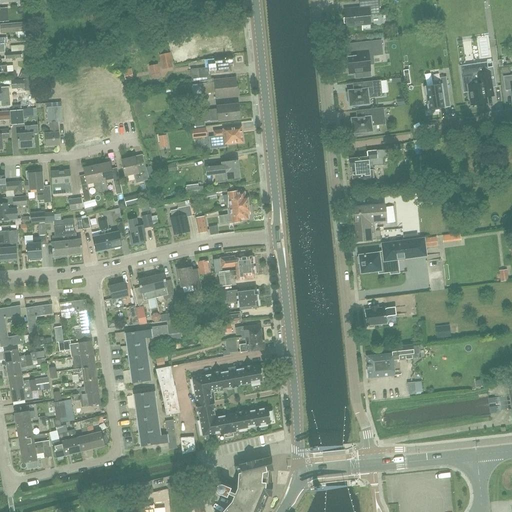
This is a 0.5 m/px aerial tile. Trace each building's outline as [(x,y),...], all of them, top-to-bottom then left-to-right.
[(369,15),(379,14),(377,0),(372,0),(358,2),(359,8),(344,9),(346,27),(361,25),(362,29),(370,29),(369,15)] [(7,8),(0,8),(0,22),(9,22),(7,8)] [(20,32),(25,31),(25,23),(19,24),(5,25),(0,25),(0,26),(1,33),(20,32)] [(221,29),(204,30),(204,37),(210,37),(211,51),(234,49),(233,42),(235,42),(235,35),(221,36),(221,29)] [(382,55),(381,41),(357,43),(359,56),(344,58),(345,69),(348,69),(349,75),(355,74),(355,79),(370,77),(369,65),(364,66),(363,57),(372,56),(382,55)] [(163,70),(172,68),(169,54),(163,55),(159,56),(163,70)] [(205,62),(205,68),(205,69),(191,70),(192,81),(210,79),(209,73),(216,72),(216,73),(231,71),(230,66),(232,66),(232,64),(234,64),(233,59),(231,59),(231,57),(209,60),(209,61),(205,62)] [(163,77),(160,65),(153,67),(156,78),(163,77)] [(509,66),(499,68),(500,75),(510,74),(509,66)] [(29,80),(29,73),(18,68),(15,74),(25,79),(29,80)] [(135,71),(126,74),(128,84),(138,81),(135,71)] [(486,104),(485,97),(485,94),(486,93),(492,92),(489,73),(478,74),(478,80),(473,81),(474,85),(468,86),(469,92),(467,92),(468,100),(470,100),(471,106),(486,104)] [(505,91),(511,90),(511,93),(511,75),(503,77),(505,91)] [(441,85),(423,88),(424,97),(426,97),(428,110),(432,109),(432,112),(440,111),(440,108),(444,108),(443,102),(449,101),(446,77),(440,78),(441,85)] [(215,99),(238,96),(235,78),(213,81),(213,83),(199,85),(200,94),(214,93),(215,99)] [(24,88),(24,83),(24,80),(24,79),(11,80),(11,89),(15,89),(24,88)] [(363,89),(348,91),(348,92),(346,93),(347,101),(349,101),(349,106),(352,106),(352,107),(358,107),(358,105),(369,104),(368,98),(381,96),(379,80),(363,82),(363,89)] [(122,88),(84,84),(83,83),(67,82),(63,87),(62,95),(87,112),(94,102),(96,102),(105,109),(109,110),(116,99),(116,96),(122,88)] [(8,88),(0,89),(0,87),(0,101),(1,107),(10,106),(9,94),(8,88)] [(218,121),(239,119),(238,104),(217,106),(217,110),(203,111),(204,121),(218,120),(218,121)] [(49,123),(50,133),(44,134),(45,146),(59,145),(58,133),(57,133),(56,119),(62,118),(61,106),(46,108),(47,123),(49,123)] [(352,129),(353,134),(355,134),(356,135),(362,135),(362,133),(372,132),(371,126),(385,124),(383,108),(366,110),(367,117),(351,119),(351,120),(349,121),(350,129),(352,129)] [(0,120),(9,120),(9,111),(0,111),(0,120)] [(11,126),(23,125),(22,111),(10,112),(11,126)] [(18,148),(34,147),(32,134),(31,134),(30,126),(25,127),(25,134),(17,135),(18,148)] [(225,144),(242,142),(240,127),(223,129),(223,130),(213,131),(214,138),(216,147),(226,146),(225,144)] [(206,136),(205,128),(192,130),(193,138),(206,136)] [(0,139),(8,138),(7,130),(0,129),(0,133),(0,134),(0,149),(1,150),(0,139)] [(374,178),(372,162),(368,163),(367,160),(377,159),(376,151),(366,152),(367,157),(349,159),(350,168),(351,168),(352,179),(361,178),(361,180),(374,178)] [(136,183),(148,179),(144,166),(136,168),(134,157),(121,160),(125,176),(134,174),(136,183)] [(223,180),(239,178),(237,160),(221,162),(221,166),(204,168),(205,175),(214,174),(215,183),(224,182),(223,180)] [(105,180),(112,178),(116,195),(122,194),(116,168),(111,169),(109,162),(96,165),(100,185),(102,191),(108,190),(105,180)] [(153,175),(177,170),(176,164),(152,168),(153,175)] [(83,168),(84,175),(87,184),(93,182),(94,187),(96,193),(102,191),(100,185),(96,165),(83,168)] [(52,188),(62,187),(63,193),(71,193),(68,170),(50,172),(52,188)] [(29,182),(24,182),(25,189),(29,189),(29,190),(42,189),(41,173),(35,173),(35,171),(26,172),(26,180),(28,179),(29,182)] [(4,176),(0,176),(0,191),(5,191),(13,191),(13,195),(22,194),(21,181),(13,182),(5,183),(4,176)] [(203,186),(185,188),(186,195),(203,193),(203,186)] [(90,200),(87,188),(81,189),(84,202),(90,200)] [(432,190),(428,190),(416,191),(416,203),(433,201),(432,190)] [(228,201),(230,208),(248,205),(247,204),(249,204),(248,198),(246,198),(246,196),(243,197),(243,192),(236,193),(236,192),(227,193),(227,196),(222,197),(223,202),(228,201)] [(215,193),(203,196),(204,202),(216,199),(215,193)] [(123,198),(126,207),(140,203),(138,194),(123,198)] [(13,207),(26,205),(26,197),(12,198),(13,207)] [(82,209),(81,201),(81,198),(68,200),(69,211),(82,209)] [(177,203),(178,208),(177,208),(179,216),(170,218),(174,235),(189,231),(186,218),(192,216),(188,201),(177,203)] [(0,220),(8,220),(8,219),(17,218),(16,210),(7,210),(7,204),(0,204),(0,220)] [(374,228),(370,228),(369,221),(373,221),(373,223),(385,222),(384,204),(354,207),(354,213),(353,214),(354,222),(355,222),(356,232),(355,232),(356,241),(380,239),(379,230),(374,231),(374,228)] [(248,206),(248,205),(230,208),(231,214),(219,217),(220,223),(232,221),(232,222),(241,221),(241,220),(247,218),(246,214),(249,214),(249,213),(251,212),(250,206),(248,206)] [(30,213),(31,217),(31,224),(39,223),(46,222),(54,221),(53,212),(45,213),(45,212),(30,213)] [(149,213),(142,215),(145,227),(152,225),(149,213)] [(198,233),(207,231),(204,216),(196,218),(198,233)] [(83,230),(90,228),(88,217),(81,218),(83,229),(83,230)] [(83,229),(81,218),(75,218),(77,230),(83,229)] [(146,240),(142,225),(137,226),(135,218),(129,220),(131,228),(130,228),(134,243),(139,242),(139,244),(144,243),(144,241),(146,240)] [(116,225),(118,231),(111,233),(110,229),(108,229),(106,220),(102,221),(108,249),(122,245),(120,240),(125,239),(122,224),(116,225)] [(59,256),(67,255),(64,225),(63,221),(53,222),(55,236),(52,237),(52,243),(51,243),(53,256),(53,260),(60,259),(59,256)] [(98,232),(99,236),(92,238),(95,252),(108,249),(102,221),(98,222),(100,231),(98,232)] [(74,224),(64,225),(67,255),(82,253),(80,240),(76,240),(76,235),(75,235),(74,224)] [(0,231),(0,260),(17,259),(16,248),(18,247),(17,230),(0,231)] [(36,259),(42,258),(40,244),(39,237),(33,238),(33,244),(27,245),(28,259),(29,259),(30,261),(36,261),(36,259)] [(426,248),(437,246),(436,237),(425,238),(426,248)] [(358,263),(360,263),(361,273),(377,270),(378,275),(389,273),(388,261),(404,258),(403,256),(423,253),(422,239),(401,241),(401,242),(381,245),(382,252),(377,253),(377,252),(370,253),(370,255),(359,256),(359,257),(357,258),(358,263)] [(251,257),(234,259),(234,257),(220,258),(221,264),(216,265),(217,273),(222,272),(221,269),(235,267),(235,268),(252,266),(251,257)] [(213,277),(212,260),(201,261),(202,278),(213,277)] [(184,268),(184,266),(175,268),(177,279),(179,279),(181,287),(193,285),(194,292),(202,291),(197,269),(191,270),(190,267),(184,268)] [(219,287),(230,286),(229,276),(236,275),(237,280),(253,278),(252,275),(254,275),(252,266),(235,268),(236,270),(222,272),(217,273),(219,287)] [(164,300),(174,297),(170,280),(165,281),(163,274),(155,276),(155,274),(150,275),(155,297),(163,295),(164,300)] [(155,297),(150,275),(145,277),(145,278),(137,280),(139,287),(134,289),(138,306),(149,303),(148,299),(155,297)] [(111,298),(110,298),(113,310),(123,307),(121,296),(128,294),(125,283),(109,287),(111,298)] [(225,304),(239,302),(239,310),(258,308),(255,287),(224,291),(225,304)] [(76,339),(91,337),(85,299),(59,303),(61,313),(77,311),(80,329),(74,330),(76,339)] [(207,320),(226,315),(223,300),(205,304),(207,311),(205,312),(207,320)] [(36,317),(53,314),(51,304),(25,308),(30,340),(39,339),(36,317)] [(4,319),(22,316),(20,305),(0,308),(0,346),(0,348),(13,346),(11,336),(7,336),(4,319)] [(128,307),(132,324),(138,322),(135,306),(128,307)] [(364,311),(366,326),(368,326),(369,328),(373,327),(374,325),(386,323),(385,316),(396,315),(394,307),(377,309),(377,306),(369,307),(370,310),(364,311)] [(227,321),(241,320),(240,311),(226,313),(227,321)] [(139,324),(146,323),(144,314),(137,315),(139,324)] [(181,333),(180,324),(167,326),(167,325),(150,328),(150,330),(141,332),(141,331),(125,333),(132,383),(148,380),(142,338),(151,336),(151,338),(181,333)] [(218,335),(232,334),(230,324),(217,325),(218,335)] [(242,338),(245,337),(261,335),(259,324),(256,324),(256,326),(235,328),(236,335),(241,334),(242,338)] [(449,325),(435,327),(436,339),(450,338),(449,325)] [(58,341),(63,341),(61,327),(54,328),(56,342),(58,342),(58,341)] [(261,335),(245,337),(246,345),(239,345),(240,352),(265,349),(264,340),(261,340),(261,335)] [(58,341),(58,342),(60,351),(71,350),(72,358),(93,355),(91,342),(71,345),(70,340),(63,341),(58,341)] [(391,348),(392,353),(366,356),(367,368),(383,366),(383,365),(384,364),(384,363),(393,362),(392,357),(397,357),(398,360),(414,358),(412,345),(397,346),(397,348),(391,348)] [(32,360),(31,360),(36,359),(44,358),(43,351),(35,352),(30,353),(30,355),(23,356),(24,357),(18,358),(17,350),(4,352),(6,365),(32,360)] [(74,370),(95,367),(93,355),(72,358),(73,370),(74,370)] [(8,376),(8,377),(21,375),(20,368),(26,367),(26,366),(32,365),(32,360),(6,365),(7,370),(4,370),(5,377),(8,376)] [(383,366),(367,368),(368,378),(394,376),(393,369),(393,362),(384,363),(384,364),(383,365),(383,366)] [(157,376),(171,372),(169,366),(155,369),(157,376)] [(74,370),(73,370),(67,371),(67,375),(72,374),(73,376),(72,376),(73,383),(78,382),(84,382),(97,380),(95,367),(74,370)] [(214,375),(193,379),(189,380),(192,394),(195,394),(197,403),(195,403),(196,411),(199,411),(200,420),(197,421),(199,436),(203,435),(221,432),(221,434),(223,434),(224,439),(233,437),(232,432),(234,432),(234,430),(240,429),(240,431),(245,430),(245,428),(269,423),(269,420),(273,420),(271,411),(267,412),(267,409),(243,413),(243,411),(236,412),(236,414),(214,418),(212,409),(215,409),(213,400),(211,400),(209,391),(214,390),(214,393),(222,391),(221,388),(232,386),(232,388),(237,388),(237,385),(262,381),(261,379),(265,378),(264,370),(260,370),(259,368),(251,369),(250,367),(245,367),(246,371),(235,373),(234,368),(228,369),(229,373),(219,375),(219,372),(214,373),(214,375)] [(158,383),(173,379),(171,372),(157,376),(158,383)] [(8,377),(10,390),(48,383),(47,378),(29,381),(29,380),(22,381),(21,375),(8,377)] [(160,389),(174,385),(173,379),(158,383),(160,387),(160,389)] [(80,394),(98,392),(97,380),(84,382),(84,387),(78,388),(78,395),(80,394)] [(31,391),(36,390),(36,391),(50,389),(48,383),(10,390),(12,402),(25,400),(24,393),(31,392),(31,391)] [(160,389),(162,396),(176,392),(174,385),(160,389)] [(100,405),(98,392),(80,394),(78,395),(73,395),(74,401),(81,400),(82,407),(100,405)] [(163,402),(178,400),(177,395),(176,392),(162,396),(163,402)] [(168,449),(176,448),(174,433),(166,435),(157,437),(151,393),(133,395),(140,446),(158,444),(158,443),(167,441),(168,449)] [(66,417),(64,405),(63,401),(61,401),(60,396),(53,397),(54,402),(53,403),(54,407),(57,419),(66,417)] [(163,402),(164,409),(179,407),(178,400),(163,402)] [(179,407),(164,409),(166,416),(180,413),(179,407)] [(16,427),(32,424),(31,418),(29,419),(28,412),(14,414),(16,427)] [(84,420),(91,449),(104,446),(100,433),(94,434),(93,432),(92,427),(92,426),(98,424),(97,417),(84,420)] [(91,449),(84,420),(79,422),(81,428),(80,428),(82,435),(76,436),(76,439),(80,452),(91,449)] [(166,431),(174,430),(173,420),(164,422),(166,431)] [(32,424),(16,427),(18,439),(32,436),(31,429),(33,428),(32,424)] [(76,436),(69,438),(68,431),(67,431),(66,425),(60,426),(67,455),(80,452),(76,439),(76,436)] [(55,427),(59,441),(58,441),(58,443),(52,445),(56,458),(67,455),(60,426),(55,427)] [(32,436),(18,439),(21,451),(50,446),(49,441),(35,443),(33,443),(32,436)] [(188,451),(187,436),(180,437),(182,452),(188,451)] [(194,436),(187,436),(188,451),(195,449),(194,436)] [(23,463),(26,463),(28,470),(42,467),(40,460),(36,460),(35,455),(43,453),(44,458),(51,457),(50,446),(21,451),(23,463)] [(226,497),(234,501),(233,504),(225,511),(259,511),(267,496),(270,496),(272,483),(268,482),(268,471),(272,470),(269,457),(263,459),(238,465),(240,474),(239,481),(239,490),(238,493),(237,494),(230,490),(230,489),(221,485),(220,485),(219,485),(217,485),(216,486),(215,487),(215,488),(215,489),(215,490),(215,491),(215,492),(216,494),(226,498),(226,497)] [(169,489),(191,483),(190,478),(167,484),(169,489)] [(150,482),(139,484),(141,495),(153,492),(150,482)] [(194,511),(203,511),(205,511),(199,492),(189,495),(194,511)]
